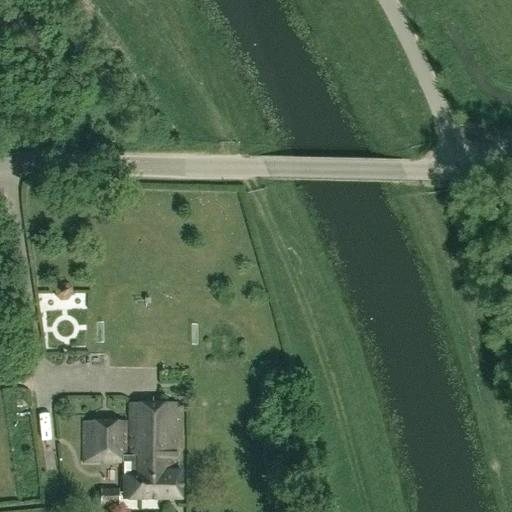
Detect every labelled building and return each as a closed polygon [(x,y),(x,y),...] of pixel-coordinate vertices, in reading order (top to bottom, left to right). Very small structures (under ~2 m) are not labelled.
[(71,297),(71,290),(67,285),(60,284),(54,289),(54,297),(60,302),(67,302),(71,297)] [(127,289),(127,361),(171,361),(171,347),(205,347),(206,290),(127,289)] [(125,343),(126,301),(98,301),(98,343),(125,343)] [(175,471),(175,404),(130,404),(130,456),(127,456),(126,422),(84,422),(85,463),(122,463),(130,463),(130,476),(124,476),(124,500),(181,499),(181,471),(175,471)] [(100,489),(100,504),(118,504),(118,489),(100,489)]
